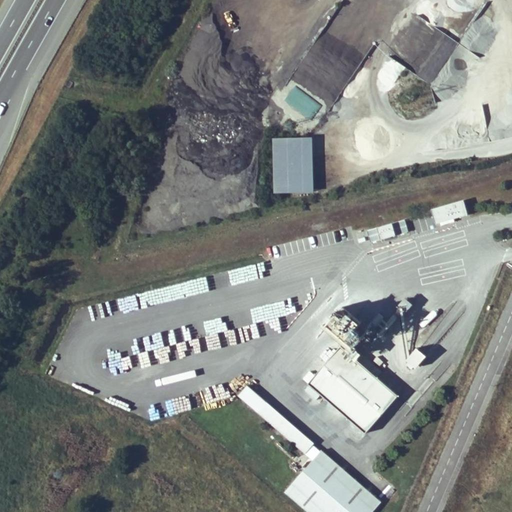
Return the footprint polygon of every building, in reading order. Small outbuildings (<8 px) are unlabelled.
[(312,136),(272,137),(273,194),(313,193),(312,136)] [(432,210),(437,227),(470,218),(465,200),(432,210)] [(406,220),(368,230),(372,246),(410,235),(406,220)] [(404,299),(399,305),(407,311),(412,305),(404,299)] [(343,348),(311,386),(368,435),(400,397),(343,348)] [(416,369),(425,355),(415,348),(406,362),(416,369)] [(247,385),(238,396),(304,453),(313,443),(247,385)] [(322,450),(285,492),(307,511),(372,511),(382,501),(322,450)]
